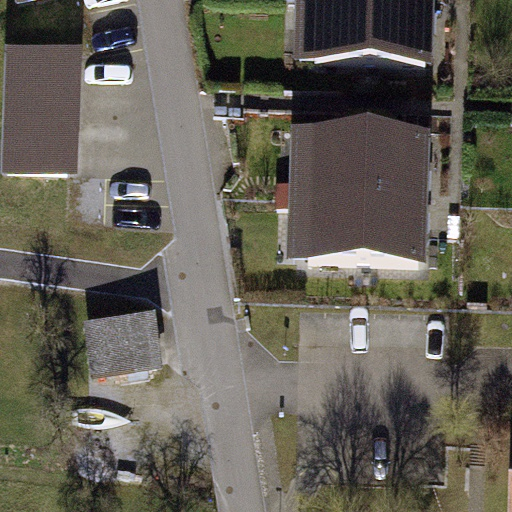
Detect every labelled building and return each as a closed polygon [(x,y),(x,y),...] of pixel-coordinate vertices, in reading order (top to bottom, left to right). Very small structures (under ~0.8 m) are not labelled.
[(431,8),(430,0),(304,0),(304,6),(431,8)] [(429,71),(431,8),(304,6),(303,68),(429,71)] [(78,57),(11,55),(6,176),(73,178),(78,57)] [(426,209),(427,148),(301,143),(300,206),(426,209)] [(425,271),(426,209),(300,206),(298,269),(425,271)] [(156,330),(83,339),(91,398),(163,389),(156,330)]
